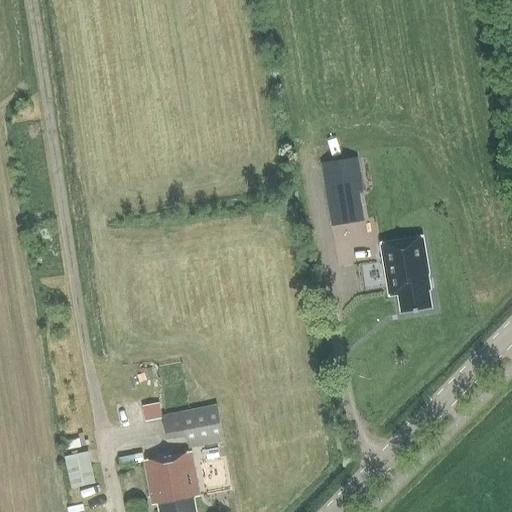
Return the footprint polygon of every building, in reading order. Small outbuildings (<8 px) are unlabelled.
[(327,222),(348,218),(343,189),(358,187),(353,156),(318,162),(327,222)] [(411,165),(370,167),(371,195),(412,193),(411,165)] [(34,243),(50,241),(48,228),(32,229),(34,243)] [(392,292),(395,311),(426,307),(423,287),(424,287),(422,271),(423,271),(417,234),(393,237),(395,251),(377,254),(383,293),(392,292)] [(217,404),(161,415),(167,442),(186,438),(189,449),(224,442),(217,404)] [(64,457),(71,489),(95,483),(88,452),(64,457)] [(196,511),(194,498),(200,497),(192,453),(144,462),(152,506),(158,505),(159,511),(196,511)] [(74,489),(79,511),(111,511),(103,481),(74,489)]
